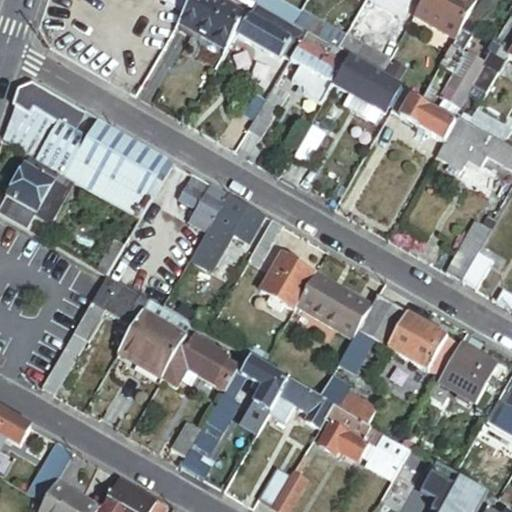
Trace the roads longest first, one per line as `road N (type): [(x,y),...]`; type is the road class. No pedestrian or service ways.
road 1 (residential): [(7,48),(511,335)]
road 2 (residential): [(0,393),(207,511)]
